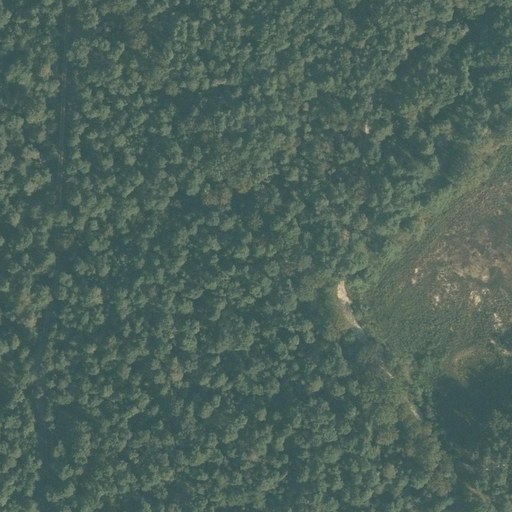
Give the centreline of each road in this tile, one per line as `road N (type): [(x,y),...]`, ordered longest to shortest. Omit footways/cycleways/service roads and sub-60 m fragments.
road 1 (track): [(342,0),(370,117),(339,284),(346,310),(470,478)]
road 2 (track): [(31,511),(71,0)]
